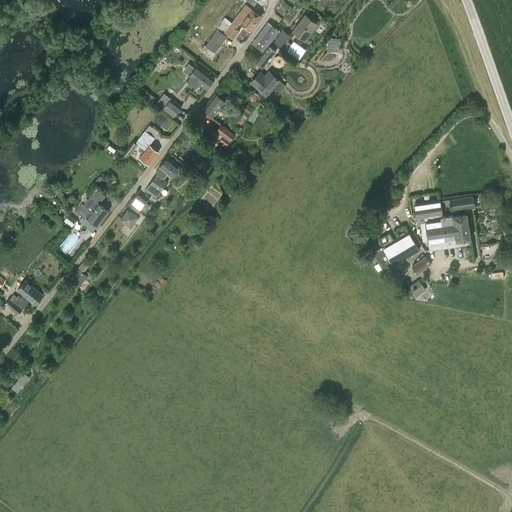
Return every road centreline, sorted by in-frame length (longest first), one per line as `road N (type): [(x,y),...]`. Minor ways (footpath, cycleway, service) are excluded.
road 1 (unclassified): [(0,353),(217,83),(270,0)]
road 2 (unclassified): [(511,126),(465,0)]
